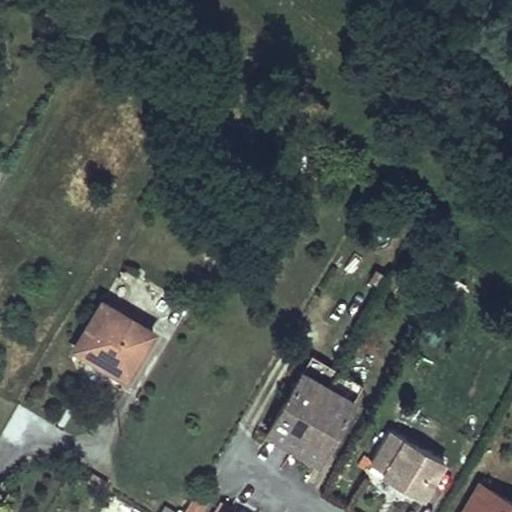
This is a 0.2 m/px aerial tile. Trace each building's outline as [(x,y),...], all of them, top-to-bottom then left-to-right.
[(450,308),(464,284),(448,275),(435,299),(450,308)] [(129,372),(154,331),(102,301),(74,348),(94,360),(98,354),(129,372)] [(126,378),(129,372),(98,354),(94,360),(126,378)] [(362,385),(311,355),(303,370),(354,400),(362,385)] [(292,448),(318,462),(354,400),(303,370),(267,433),(292,448)] [(443,462),(390,431),(373,460),(365,455),(359,465),(367,470),(373,461),(386,468),(383,473),(423,496),(443,462)] [(511,511),(511,501),(480,483),(463,511),(511,511)]
